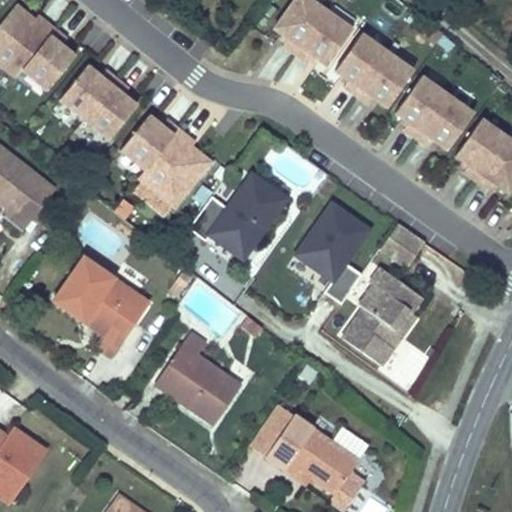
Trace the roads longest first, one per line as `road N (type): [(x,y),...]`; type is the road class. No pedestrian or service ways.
road 1 (residential): [(511,269),(278,103),(185,68),(101,0)]
road 2 (residential): [(0,340),(196,486),(215,511)]
road 3 (tertiary): [(445,511),(511,342)]
